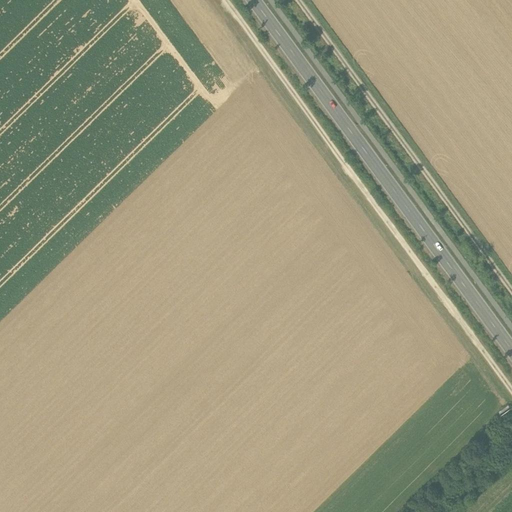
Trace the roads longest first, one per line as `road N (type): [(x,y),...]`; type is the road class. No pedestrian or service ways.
road 1 (track): [(223,0),(511,391)]
road 2 (secondary): [(511,350),(255,0)]
road 3 (track): [(299,0),(511,289)]
